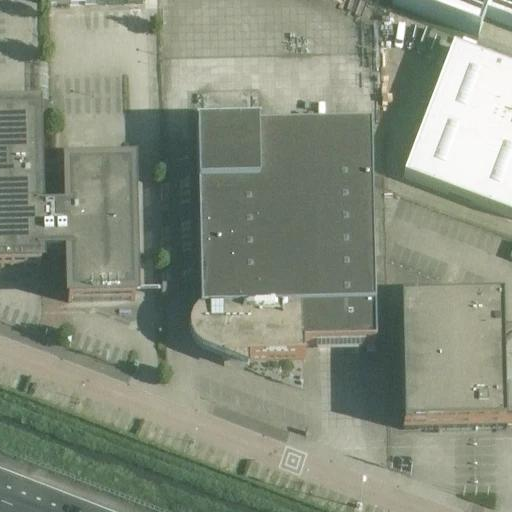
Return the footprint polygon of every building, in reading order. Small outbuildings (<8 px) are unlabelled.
[(511,0),(393,0),(391,5),(478,38),(485,19),(511,28),(511,0)] [(511,71),(452,49),(403,180),(511,221),(511,71)] [(36,115),(0,115),(0,270),(40,269),(40,261),(40,260),(38,260),(37,216),(39,216),(38,215),(36,115)] [(258,129),(194,130),(194,132),(196,132),(200,313),(199,314),(199,315),(200,347),(222,355),(222,362),(222,363),(224,363),(246,363),(304,361),(304,360),(303,360),(303,349),(375,348),(370,129),(258,132),(258,129)] [(39,216),(37,216),(38,260),(40,260),(40,261),(66,261),(67,305),(134,303),(131,170),(64,172),(65,215),(38,215),(39,216)] [(511,341),(502,341),(501,304),(399,306),(402,432),(511,429),(511,341)]
